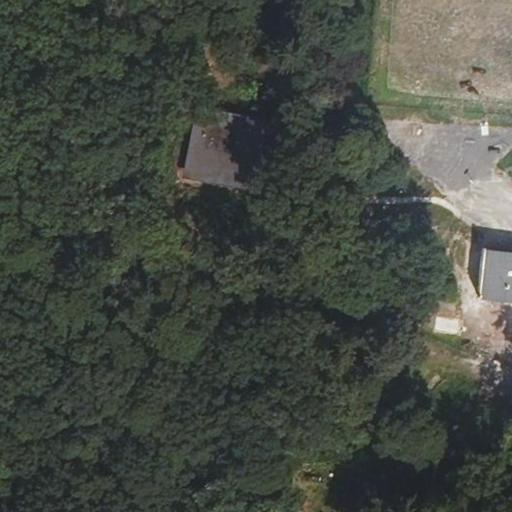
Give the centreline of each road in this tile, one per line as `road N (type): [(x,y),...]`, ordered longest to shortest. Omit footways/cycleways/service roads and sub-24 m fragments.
road 1 (track): [(493,345),(468,363),(289,285),(238,252),(70,213),(0,151)]
road 2 (track): [(151,0),(186,53),(254,106)]
